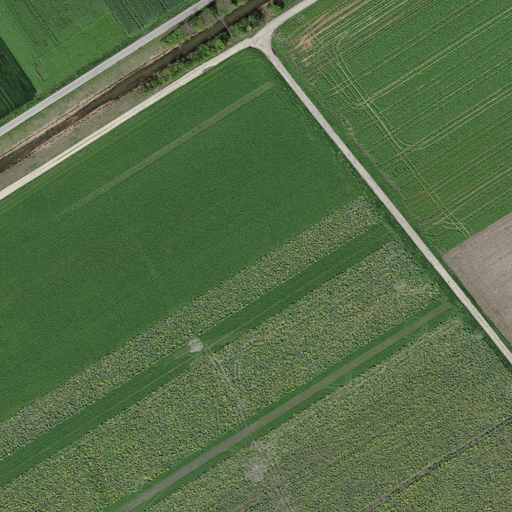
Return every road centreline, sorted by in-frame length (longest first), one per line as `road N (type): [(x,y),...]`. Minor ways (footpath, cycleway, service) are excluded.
road 1 (track): [(245,37),(511,366)]
road 2 (track): [(0,189),(304,0)]
road 3 (track): [(208,0),(0,134)]
